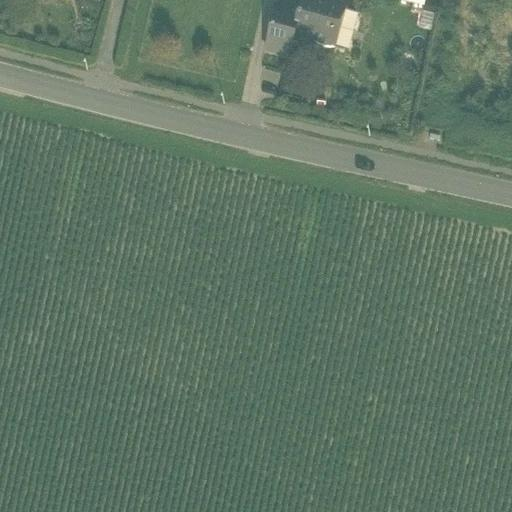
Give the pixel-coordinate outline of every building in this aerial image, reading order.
[(303,2),(302,10),(314,13),(316,6),(318,1),(313,0),(305,0),(305,3),(303,2)] [(425,0),(401,0),(400,4),(424,9),(425,0)] [(345,13),(316,6),(314,13),(302,10),(299,19),(294,39),(295,39),(335,50),(341,29),(345,13)] [(345,13),(341,29),(353,32),(358,16),(345,13)] [(290,60),(295,39),(294,39),(299,19),(278,14),(267,54),(290,60)] [(354,32),(353,32),(341,29),(335,50),(348,53),(354,32)]
